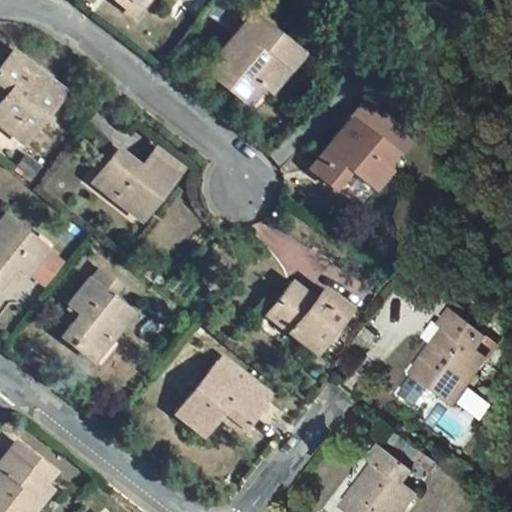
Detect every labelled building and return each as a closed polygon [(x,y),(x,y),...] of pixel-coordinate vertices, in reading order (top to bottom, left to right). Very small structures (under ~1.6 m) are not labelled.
[(114,0),(126,10),(134,0),(114,0)] [(134,16),(147,0),(134,0),(126,10),(134,16)] [(229,78),(224,86),(248,105),(263,85),(282,62),(290,68),(302,52),(251,12),(210,64),(229,78)] [(0,84),(9,92),(5,97),(0,103),(0,125),(24,144),(65,92),(12,51),(0,65),(0,84)] [(271,91),(290,68),(282,62),(263,85),(271,91)] [(205,71),(224,86),(229,78),(210,64),(205,71)] [(0,92),(5,97),(9,92),(0,84),(0,92)] [(349,169),(355,174),(375,189),(399,157),(350,118),(309,168),(334,188),(349,169)] [(120,193),(115,200),(142,220),(183,169),(164,156),(159,162),(150,156),(142,167),(118,149),(97,176),(120,193)] [(156,149),(150,156),(159,162),(164,156),(156,149)] [(40,167),(25,156),(17,166),(32,177),(40,167)] [(340,193),(355,174),(349,169),(334,188),(340,193)] [(93,182),(115,200),(120,193),(97,176),(93,182)] [(0,286),(16,266),(28,275),(29,274),(48,250),(4,215),(0,220),(0,286)] [(48,250),(29,274),(44,285),(63,261),(48,250)] [(105,335),(111,340),(132,313),(113,298),(105,292),(113,281),(97,268),(69,303),(81,312),(63,337),(88,357),(105,335)] [(121,286),(113,281),(105,292),(113,298),(121,286)] [(293,327),(290,331),(316,352),(350,309),(324,288),(314,299),(292,282),(270,309),(293,327)] [(267,314),(290,331),(293,327),(270,309),(267,314)] [(479,354),(488,341),(452,313),(441,327),(446,330),(451,334),(437,353),(431,349),(412,374),(454,406),(489,361),(479,354)] [(446,330),(431,349),(437,353),(451,334),(446,330)] [(94,362),(111,340),(105,335),(88,357),(94,362)] [(499,348),(488,341),(479,354),(489,361),(499,348)] [(226,383),(232,375),(215,362),(175,414),(203,436),(218,417),(223,411),(245,428),(259,409),(258,409),(265,401),(243,384),(237,392),(226,383)] [(243,384),(232,375),(226,383),(237,392),(243,384)] [(240,434),(245,428),(223,411),(218,417),(240,434)] [(422,453),(396,435),(390,444),(414,462),(422,453)] [(0,511),(35,511),(53,488),(46,483),(54,472),(15,441),(6,452),(0,460),(0,467),(1,468),(7,473),(0,483),(0,511)] [(368,486),(363,483),(343,508),(348,511),(404,511),(417,497),(404,486),(413,474),(380,448),(370,460),(377,465),(381,468),(368,486)] [(377,465),(363,483),(368,486),(381,468),(377,465)] [(426,486),(413,474),(404,486),(417,497),(426,486)]
